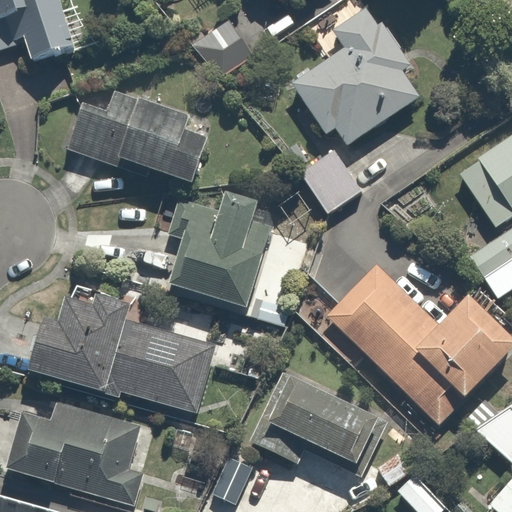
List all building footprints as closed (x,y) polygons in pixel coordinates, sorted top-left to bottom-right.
[(0,0),(0,52),(20,46),(25,62),(77,48),(67,0),(0,0)] [(327,31),(338,48),(285,83),(318,132),(327,126),(341,147),(422,92),(364,6),(327,31)] [(231,18),(191,44),(216,82),(256,55),(231,18)] [(110,108),(76,96),(59,147),(179,187),(196,137),(174,129),(180,112),(116,90),(110,108)] [(511,133),(454,175),(487,221),(511,203),(511,133)] [(325,151),(293,171),(317,210),(350,190),(325,151)] [(208,210),(182,203),(159,282),(242,306),(267,220),(249,215),(255,195),(216,184),(208,210)] [(374,263),(324,315),(436,422),(511,342),(511,333),(463,287),(433,319),(374,263)] [(54,321),(38,316),(22,365),(117,395),(120,385),(195,409),(215,346),(122,316),(126,305),(85,292),(82,303),(62,297),(54,321)] [(388,422),(285,367),(257,420),(361,474),(388,422)] [(480,391),(460,419),(511,457),(511,407),(509,412),(480,391)] [(48,418),(18,410),(1,466),(131,503),(155,420),(55,392),(48,418)] [(397,448),(371,464),(383,484),(409,468),(397,448)] [(411,471),(391,492),(413,511),(436,511),(445,503),(411,471)] [(511,511),(511,474),(488,505),(496,511),(511,511)] [(0,511),(77,511),(78,511),(0,490),(0,511)]
